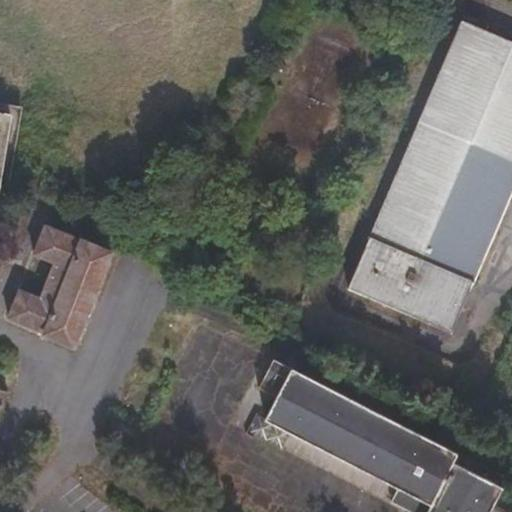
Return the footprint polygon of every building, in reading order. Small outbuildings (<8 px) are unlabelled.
[(452,331),(511,198),(511,38),(471,20),(351,286),(452,331)] [(24,105),(0,101),(0,110),(10,112),(22,116),(24,105)] [(0,141),(5,143),(10,112),(0,110),(0,141)] [(10,112),(5,143),(17,148),(22,116),(10,112)] [(5,143),(0,174),(0,190),(9,193),(17,148),(5,143)] [(73,342),(109,248),(44,221),(8,315),(73,342)] [(419,511),(482,511),(501,476),(455,451),(457,443),(287,357),(263,411),(395,479),(389,493),(421,509),(419,511)]
